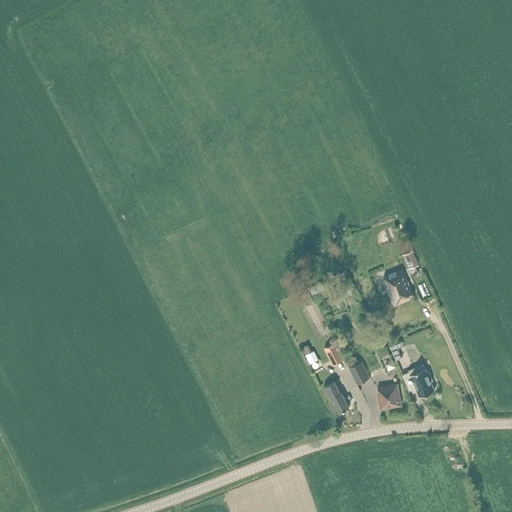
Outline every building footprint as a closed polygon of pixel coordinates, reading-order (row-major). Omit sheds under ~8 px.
[(380,231),(371,233),(373,243),(382,241),(380,231)] [(412,251),(404,254),(409,269),(418,265),(412,251)] [(409,284),(408,285),(407,282),(408,282),(402,268),(384,276),(389,286),(386,287),(394,305),(414,297),(409,284)] [(322,283),(310,289),(313,296),(325,290),(322,283)] [(325,348),(333,364),(344,359),(336,342),(325,348)] [(411,361),(418,358),(412,346),(405,349),(411,361)] [(398,348),(393,350),(397,360),(402,358),(398,348)] [(317,360),(313,352),(306,356),(310,364),(317,360)] [(357,384),(370,377),(362,361),(349,368),(357,384)] [(435,389),(434,389),(431,381),(433,381),(429,371),(427,372),(425,368),(426,368),(425,368),(423,364),(409,370),(409,371),(402,374),(409,391),(413,389),(412,388),(415,386),(419,396),(435,390),(435,389)] [(342,392),(341,393),(335,381),(324,386),(330,399),(332,398),(339,412),(349,407),(342,392)] [(378,387),(379,393),(379,394),(377,394),(380,409),(401,405),(397,384),(378,387)]
